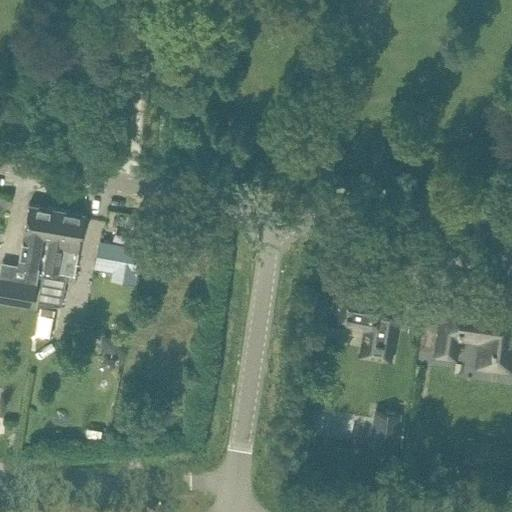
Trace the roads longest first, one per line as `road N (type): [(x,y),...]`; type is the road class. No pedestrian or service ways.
road 1 (unclassified): [(271,231),(218,202),(0,164)]
road 2 (unclassified): [(234,480),(271,231)]
road 3 (unclassified): [(511,264),(311,225),(271,231)]
road 4 (unclassified): [(234,480),(0,492)]
